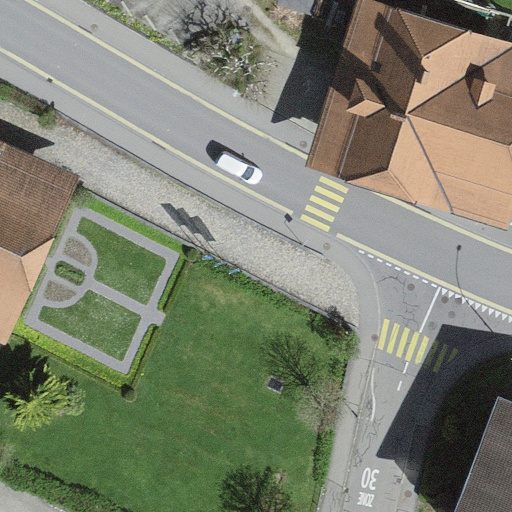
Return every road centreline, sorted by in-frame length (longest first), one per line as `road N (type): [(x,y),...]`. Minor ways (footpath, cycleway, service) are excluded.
road 1 (primary): [(0,24),(326,201),(453,257)]
road 2 (residential): [(453,257),(404,377),(372,511)]
